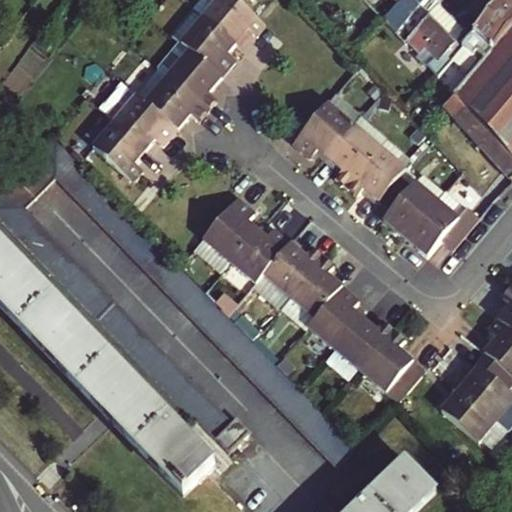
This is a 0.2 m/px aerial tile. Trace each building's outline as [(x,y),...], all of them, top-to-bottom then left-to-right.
[(233,0),(220,0),(202,21),(233,47),(247,31),(255,38),(264,27),(233,0)] [(407,0),(401,8),(385,25),(397,38),(422,10),(431,18),(440,7),(446,0),(407,0)] [(473,41),(456,61),(469,73),(479,63),(484,68),(511,35),(511,9),(505,4),(473,41)] [(440,7),(431,18),(407,48),(419,61),(428,51),(439,60),(429,72),(439,82),(456,61),(473,41),(440,7)] [(202,21),(181,45),(190,52),(220,79),(234,63),(226,56),(233,47),(202,21)] [(511,35),(484,68),(457,101),(511,158),(511,35)] [(419,61),(429,72),(439,60),(428,51),(419,61)] [(190,52),(167,79),(207,112),(216,102),(208,95),(220,79),(190,52)] [(207,112),(167,79),(157,70),(138,92),(135,96),(136,98),(145,105),(176,132),(189,117),(197,124),(207,112)] [(388,96),(364,70),(358,77),(382,103),(388,96)] [(136,98),(114,123),(146,150),(153,141),(162,148),(176,132),(145,105),(136,98)] [(320,157),(329,165),(356,133),(365,122),(339,99),(295,150),(314,166),(320,157)] [(511,158),(457,101),(446,113),(511,183),(511,158)] [(356,133),(329,165),(344,178),(337,186),(347,194),(381,154),(390,143),(365,122),(356,133)] [(94,151),(132,182),(142,172),(133,164),(146,150),(114,123),(92,150),(94,151)] [(217,444),(235,426),(27,209),(57,181),(341,472),(359,453),(255,345),(237,328),(231,321),(58,142),(9,190),(0,198),(0,221),(197,429),(201,427),(217,444)] [(379,209),(399,185),(407,175),(416,165),(390,143),(381,154),(347,194),(357,203),(364,196),(379,209)] [(426,176),(418,186),(411,195),(399,185),(379,209),(391,218),(384,226),(406,245),(440,205),(448,195),(426,176)] [(448,195),(440,205),(406,245),(428,264),(429,264),(444,245),(456,255),(457,254),(482,224),(470,213),(448,195)] [(233,267),(260,236),(252,229),(259,221),(243,207),(209,246),(233,267)] [(260,236),(233,267),(251,282),(255,286),(259,289),(292,250),(276,236),(269,244),(260,236)] [(217,470),(0,245),(0,308),(185,500),(209,478),(217,470)] [(233,267),(209,246),(199,257),(223,278),(233,267)] [(284,311),(292,302),(325,264),(315,255),(308,263),(292,250),(259,289),(255,293),(281,315),(284,311)] [(325,264),(292,302),(284,311),(310,333),(317,324),(343,294),(330,283),(337,274),(325,264)] [(233,267),(223,278),(240,295),(251,282),(233,267)] [(259,289),(255,286),(234,311),(237,314),(237,313),(255,293),(259,289)] [(343,294),(317,324),(310,333),(337,356),(363,326),(353,317),(360,309),(343,294)] [(244,320),(237,313),(237,314),(231,321),(237,328),(244,320)] [(261,338),(244,320),(237,328),(255,345),(261,338)] [(363,326),(337,356),(363,378),(396,339),(384,329),(377,338),(363,326)] [(511,332),(505,327),(497,338),(505,345),(492,360),(511,377),(511,332)] [(363,378),(391,402),(416,372),(399,358),(407,349),(396,339),(363,378)] [(363,378),(337,356),(328,367),(353,389),(363,378)] [(511,377),(492,360),(482,372),(487,376),(468,398),(506,429),(511,421),(511,377)] [(416,372),(391,402),(402,412),(428,382),(416,372)] [(487,376),(482,372),(464,394),(468,398),(487,376)] [(511,434),(506,429),(468,398),(450,419),(487,451),(489,449),(500,458),(511,444),(511,434)] [(253,436),(239,423),(235,426),(217,444),(230,457),(253,436)] [(422,511),(439,496),(408,466),(359,511),(422,511)]
